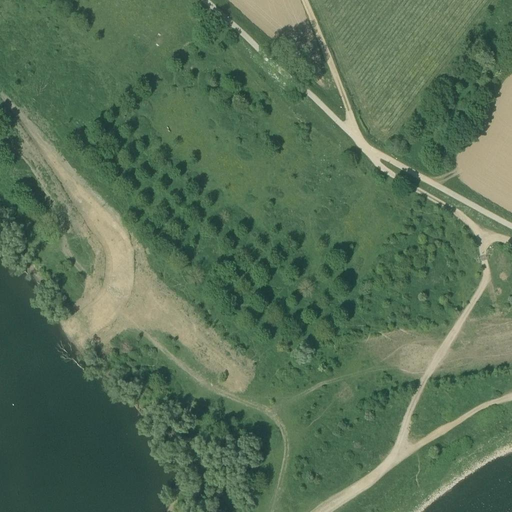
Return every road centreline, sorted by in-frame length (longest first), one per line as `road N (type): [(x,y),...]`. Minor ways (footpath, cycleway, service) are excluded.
road 1 (track): [(389,464),(417,389),(481,285),(483,235)]
road 2 (track): [(511,396),(389,464)]
road 3 (track): [(347,114),(303,0)]
